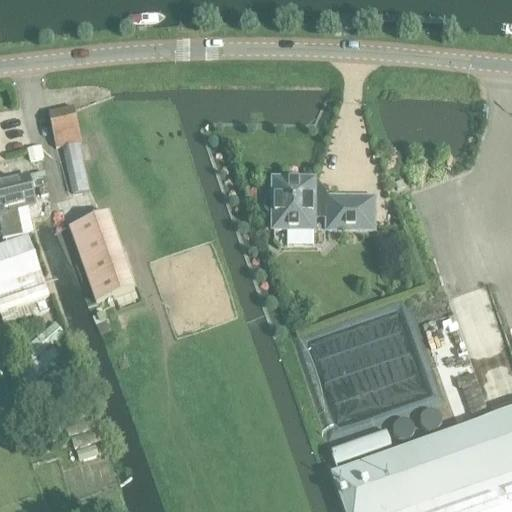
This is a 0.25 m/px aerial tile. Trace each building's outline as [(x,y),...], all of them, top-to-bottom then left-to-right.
[(56,151),(62,150),(78,146),(81,146),(73,110),(48,116),(56,151)] [(78,146),(62,150),(71,197),(88,194),(78,146)] [(35,209),(31,189),(28,179),(0,185),(0,231),(2,242),(22,237),(17,213),(35,209)] [(301,183),(301,180),(285,180),(285,183),(273,183),(273,201),(265,201),(265,216),(273,216),(273,233),(313,233),(313,219),(327,219),(327,233),(373,233),(373,201),(327,201),(327,204),(314,190),(314,183),(301,183)] [(134,292),(108,216),(69,229),(95,305),(134,292)] [(0,316),(46,300),(42,288),(43,287),(26,238),(0,246),(0,316)] [(511,511),(511,414),(330,478),(341,511),(511,511)]
